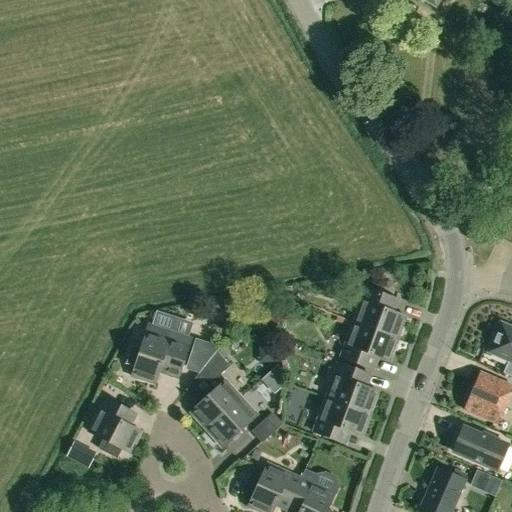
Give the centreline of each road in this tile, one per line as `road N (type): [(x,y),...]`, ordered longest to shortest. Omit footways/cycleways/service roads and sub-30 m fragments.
road 1 (tertiary): [(455,283),(439,215),(301,0)]
road 2 (tertiary): [(377,511),(455,283)]
road 3 (residential): [(154,487),(152,452),(177,441),(193,450),(198,468),(176,496)]
